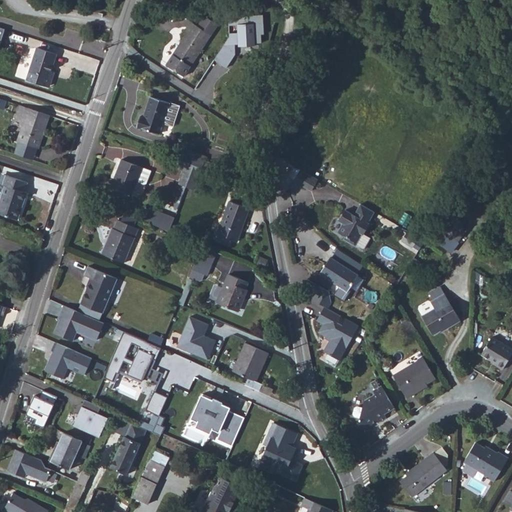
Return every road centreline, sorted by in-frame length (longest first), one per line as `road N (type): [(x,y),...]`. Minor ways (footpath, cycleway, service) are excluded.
road 1 (residential): [(350,483),(308,393),(261,187),(261,117),(292,26),(281,0)]
road 2 (unclassified): [(133,0),(0,412)]
road 3 (residential): [(350,483),(460,406),(511,426)]
